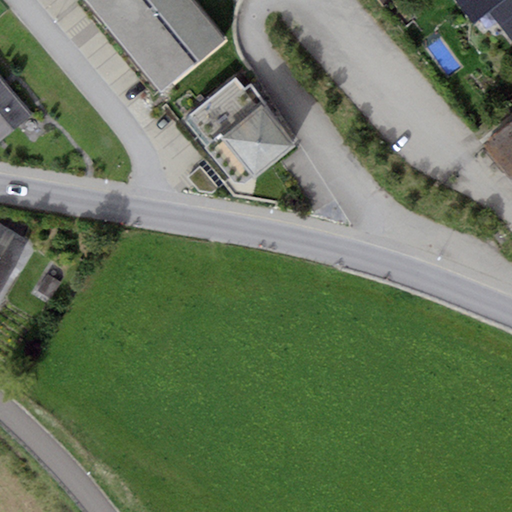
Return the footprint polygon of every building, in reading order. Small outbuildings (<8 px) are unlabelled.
[(224,36),(193,0),(83,0),(160,90),(224,36)] [(511,0),(455,0),(472,21),(490,8),(511,37),(511,0)] [(0,140),(33,114),(0,74),(0,140)] [(235,77),(187,115),(243,185),(295,143),(249,86),(245,89),(235,77)] [(511,180),(511,123),(484,146),(511,180)] [(0,289),(29,241),(0,223),(0,289)]
